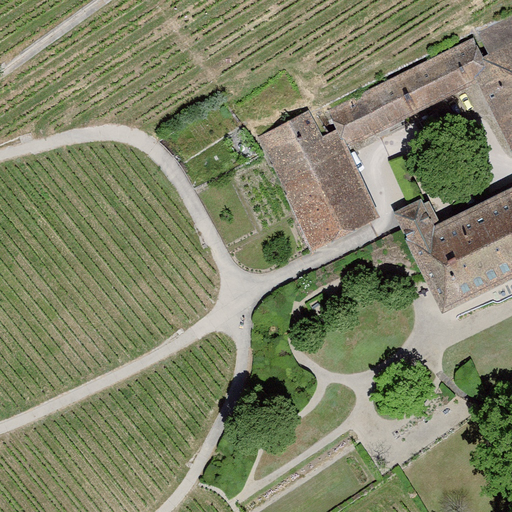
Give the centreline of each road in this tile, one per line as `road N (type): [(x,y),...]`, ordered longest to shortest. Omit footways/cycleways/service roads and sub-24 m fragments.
road 1 (track): [(165,511),(193,477),(241,377),(245,338),(229,270),(156,151),(132,137),(102,133),(0,156)]
road 2 (track): [(488,182),(467,136),(437,128),(385,152),(378,168),(393,204),(387,226),(237,306)]
road 3 (track): [(0,430),(112,379),(237,306)]
road 4 (track): [(0,77),(109,0)]
